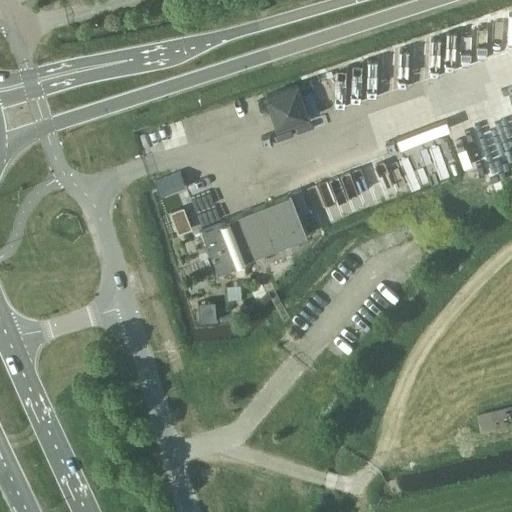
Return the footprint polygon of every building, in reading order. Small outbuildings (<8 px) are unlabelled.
[(298,82),(266,94),(277,126),(310,115),(298,82)] [(180,170),(172,173),(178,188),(186,186),(180,170)] [(383,202),(403,194),(397,179),(377,186),(383,202)] [(308,233),(291,191),(202,226),(219,268),(308,233)] [(215,300),(198,302),(200,319),(200,321),(207,321),(217,320),(215,300)] [(511,406),(478,415),(482,431),(511,423),(511,406)]
